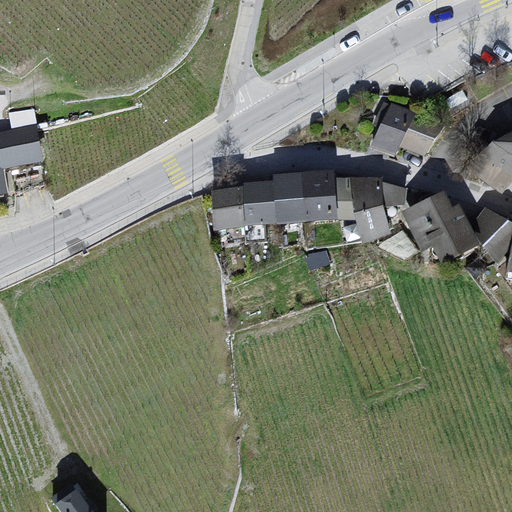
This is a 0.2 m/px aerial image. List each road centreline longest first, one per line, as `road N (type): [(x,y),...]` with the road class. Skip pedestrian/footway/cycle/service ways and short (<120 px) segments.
road 1 (residential): [(511,210),(380,165),(245,161),(227,142)]
road 2 (residential): [(489,0),(261,121)]
road 3 (residential): [(227,142),(0,259)]
road 4 (track): [(65,474),(0,324)]
road 5 (residential): [(251,0),(241,63),(261,121)]
